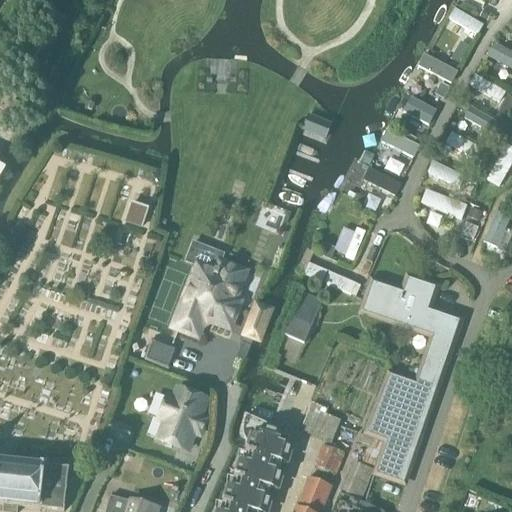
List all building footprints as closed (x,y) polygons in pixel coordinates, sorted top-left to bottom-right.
[(479,36),(485,25),(457,8),(450,19),(479,36)] [(487,22),(491,15),(483,11),(479,18),(487,22)] [(460,43),(454,55),(462,59),(468,48),(460,43)] [(511,68),(511,51),(496,43),(488,56),(511,68)] [(452,85),(458,74),(425,56),(418,68),(421,69),(451,86),(452,85)] [(469,86),(475,90),(500,104),(506,94),(474,76),(469,86)] [(449,89),(441,84),(435,96),(443,100),(449,89)] [(436,113),(423,106),(411,99),(406,109),(403,114),(429,128),(431,124),(436,113)] [(14,118),(21,105),(14,101),(7,114),(14,118)] [(326,141),(332,124),(308,115),(302,131),(326,141)] [(415,159),(421,147),(388,131),(383,143),(415,159)] [(365,154),(361,163),(369,167),(373,158),(371,157),(365,154)] [(463,174),(437,161),(433,168),(430,167),(424,179),(449,191),(454,180),(458,183),(463,174)] [(396,197),(402,184),(371,168),(364,181),(373,185),(371,190),(378,193),(381,189),(396,197)] [(463,220),(469,207),(444,197),(428,190),(422,204),(463,220)] [(353,200),(352,204),(361,208),(365,200),(355,196),(353,200)] [(141,229),(148,209),(130,203),(123,223),(141,229)] [(479,223),(482,214),(471,210),(467,219),(479,223)] [(197,268),(173,328),(197,338),(204,320),(230,329),(240,303),(234,301),(245,273),(221,264),(225,255),(193,243),(185,263),(197,268)] [(334,250),(322,245),(318,256),(330,261),(334,250)] [(324,284),(329,272),(310,264),(305,276),(324,284)] [(352,296),(357,285),(330,273),(325,284),(352,296)] [(428,309),(435,287),(407,277),(402,292),(371,281),(361,312),(432,336),(416,383),(386,373),(365,436),(386,445),(375,475),(402,484),(443,362),(447,363),(461,321),(428,309)] [(304,295),(286,339),(304,346),(322,302),(304,295)] [(257,304),(245,336),(259,341),(271,310),(257,304)] [(175,351),(153,342),(146,361),(168,369),(175,351)] [(238,358),(247,361),(252,347),(243,344),(238,358)] [(165,423),(158,441),(178,448),(181,440),(190,444),(207,402),(177,390),(173,400),(167,398),(159,421),(165,423)] [(331,444),(341,420),(325,413),(327,408),(312,402),(300,430),(331,444)] [(287,465),(288,463),(287,463),(291,452),(283,450),(286,439),(285,438),(286,434),(287,433),(247,415),(247,416),(245,419),(244,422),(243,426),(243,429),(243,433),(244,436),(246,439),(247,442),(250,444),(246,453),(249,454),(278,462),(287,465)] [(127,444),(132,429),(111,421),(106,436),(127,444)] [(335,476),(344,453),(323,444),(313,467),(335,476)] [(274,476),(278,462),(249,454),(246,463),(242,462),(235,478),(237,479),(266,487),(278,491),(279,489),(278,489),(282,478),(274,476)] [(64,470),(65,461),(22,457),(21,465),(0,462),(0,506),(3,506),(2,511),(16,511),(17,507),(60,511),(63,511),(68,470),(64,470)] [(356,501),(369,470),(353,463),(340,495),(356,501)] [(262,501),(266,487),(237,479),(234,488),(231,487),(223,504),(226,504),(252,511),(267,511),(270,503),(262,501)] [(307,511),(321,511),(331,488),(308,479),(297,507),(307,511)] [(384,511),(356,501),(340,495),(332,511),(384,511)] [(153,511),(135,506),(136,503),(115,496),(108,511),(153,511)]
